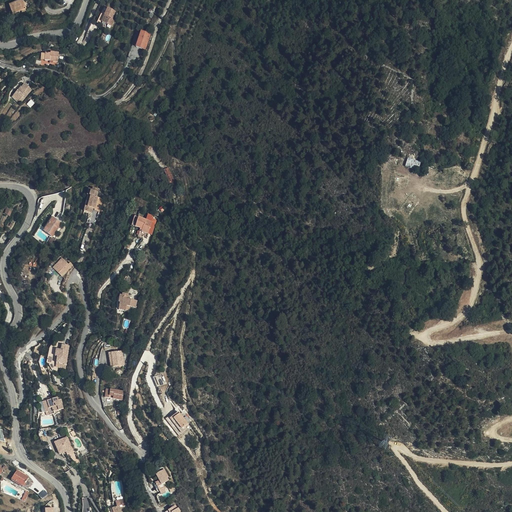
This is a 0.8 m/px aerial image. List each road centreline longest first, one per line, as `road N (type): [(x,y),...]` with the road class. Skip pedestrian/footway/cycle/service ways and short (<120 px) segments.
road 1 (track): [(511,48),(464,207),(478,258),(474,293),(463,315),(426,336),(437,343),(511,334)]
road 2 (unknown): [(13,404),(20,399),(19,355),(64,316),(68,283),(76,279),(86,316),(82,378),(141,454),(155,504)]
road 3 (tertiary): [(0,185),(20,188),(31,202),(4,265),(18,313),(2,348),(17,447),(61,489),(66,511)]
road 4 (track): [(447,511),(397,448),(444,462),(511,464)]
